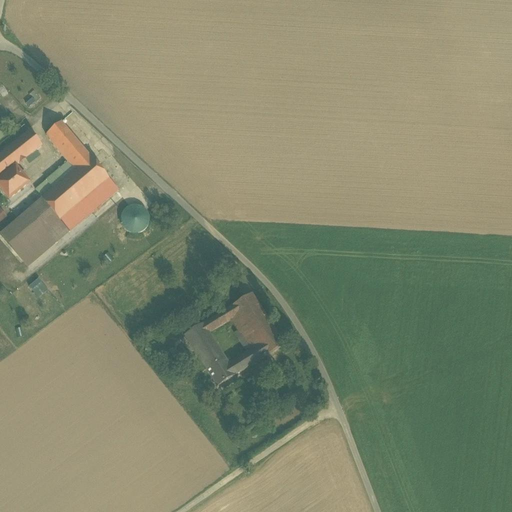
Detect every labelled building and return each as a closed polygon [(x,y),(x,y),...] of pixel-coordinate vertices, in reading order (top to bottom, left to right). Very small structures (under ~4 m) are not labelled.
[(76,170),(88,159),(59,124),(46,135),(68,162),(76,170)] [(0,154),(0,177),(14,166),(15,167),(41,147),(30,132),(0,154)] [(41,201),(1,238),(29,268),(116,190),(88,159),(76,170),(41,201)] [(76,170),(68,162),(34,193),(41,201),(76,170)] [(14,166),(0,177),(0,191),(7,200),(28,184),(15,167),(14,166)] [(142,236),(149,213),(125,206),(118,229),(142,236)] [(250,295),(233,306),(239,316),(259,347),(265,357),(282,346),(250,295)] [(233,306),(203,325),(209,335),(231,321),(239,316),(233,306)] [(259,347),(239,316),(231,321),(251,352),(259,347)] [(206,370),(224,358),(209,335),(203,325),(184,337),(206,370)] [(251,352),(229,365),(235,375),(265,357),(259,347),(251,352)] [(206,370),(217,387),(235,375),(229,365),(224,358),(206,370)]
